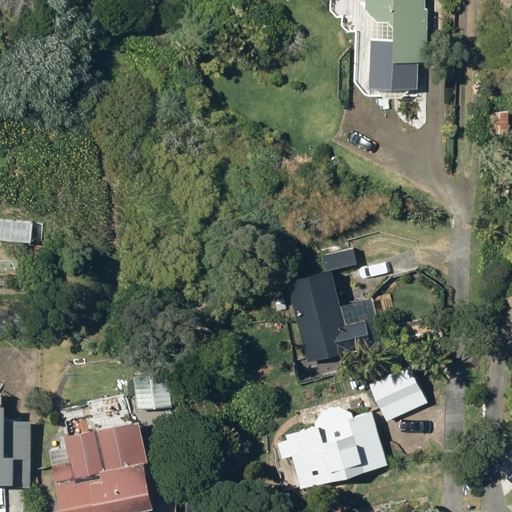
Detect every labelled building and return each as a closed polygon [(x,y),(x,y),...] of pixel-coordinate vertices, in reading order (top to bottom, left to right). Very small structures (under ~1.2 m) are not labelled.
[(377,38),(378,86),(424,86),(424,60),(433,60),(433,7),(429,7),(428,0),(371,0),(371,7),(382,18),(395,18),(402,26),(403,38),(377,38)] [(511,109),(494,109),(494,132),(511,131),(511,109)] [(296,277),(313,359),(389,344),(379,297),(349,303),(341,267),(296,277)] [(12,275),(12,290),(30,290),(30,275),(12,275)] [(417,364),(375,380),(390,418),(432,402),(417,364)] [(176,372),(141,372),(142,407),(176,406),(176,372)] [(107,409),(112,412),(119,411),(122,406),(121,400),(116,396),(110,397),(106,403),(107,409)] [(322,425),(291,434),(292,438),(283,441),(287,457),(279,460),(287,492),(393,464),(379,409),(362,413),(361,410),(355,411),(344,404),(328,408),(321,420),(322,425)] [(4,420),(3,481),(36,482),(37,421),(4,420)] [(146,420),(71,434),(76,460),(58,464),(67,511),(132,511),(163,506),(146,420)]
